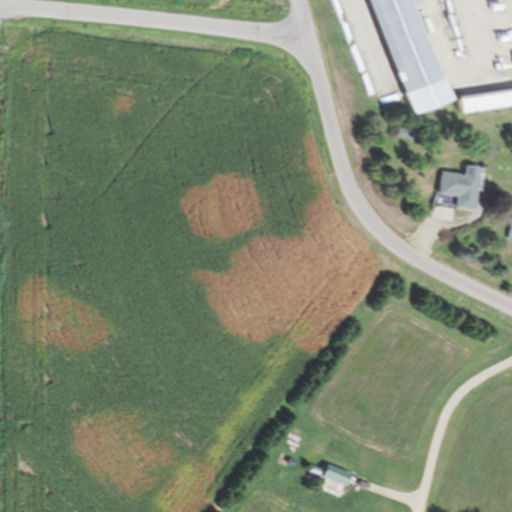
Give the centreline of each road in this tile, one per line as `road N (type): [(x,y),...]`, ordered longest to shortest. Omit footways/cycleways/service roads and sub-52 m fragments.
road 1 (residential): [(511,305),(396,242),(368,214),(340,148),(300,0)]
road 2 (residential): [(0,3),(254,31),(308,28)]
